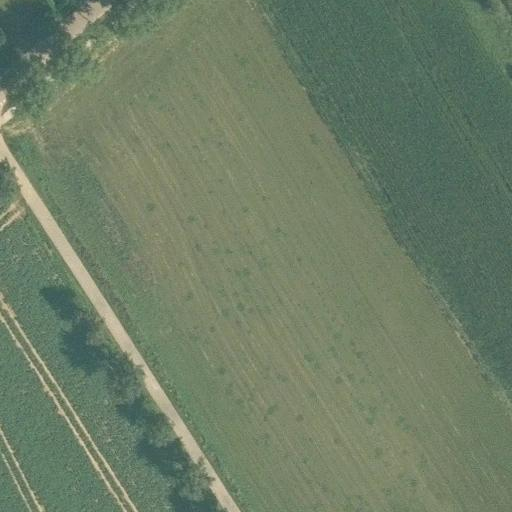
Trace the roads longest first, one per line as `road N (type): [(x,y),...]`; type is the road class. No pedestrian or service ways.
road 1 (unclassified): [(231,511),(0,168)]
road 2 (tertiary): [(0,102),(115,0)]
